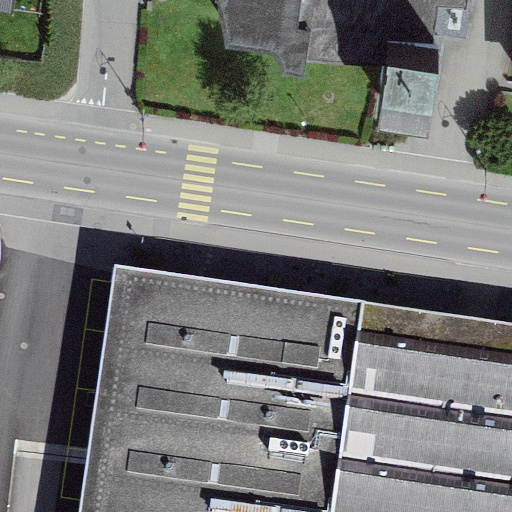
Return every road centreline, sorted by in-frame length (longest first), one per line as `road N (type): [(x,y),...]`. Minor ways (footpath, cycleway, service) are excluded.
road 1 (primary): [(511,234),(91,168)]
road 2 (residential): [(108,0),(91,168)]
